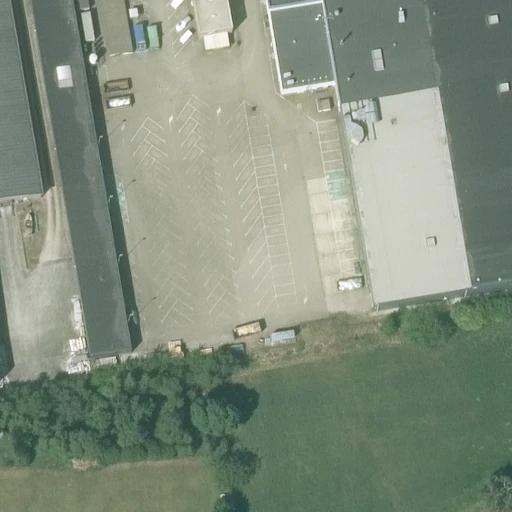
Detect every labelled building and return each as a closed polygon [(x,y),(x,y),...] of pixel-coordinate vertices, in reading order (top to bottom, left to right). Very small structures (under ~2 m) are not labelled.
[(0,0),(0,206),(41,199),(6,0),(0,0)] [(28,0),(89,361),(130,354),(70,0),(190,0),(198,41),(202,40),(205,54),(228,50),(226,36),(230,35),(223,0),(28,0)] [(74,0),(77,14),(89,12),(86,0),(74,0)] [(511,0),(264,0),(267,19),(281,97),(318,90),(316,81),(326,80),(328,89),(334,88),(371,314),(511,290),(511,0)] [(318,90),(328,89),(326,80),(316,81),(318,90)] [(316,105),(318,114),(330,112),(328,102),(316,105)] [(482,511),(502,511),(496,502),(482,511)]
